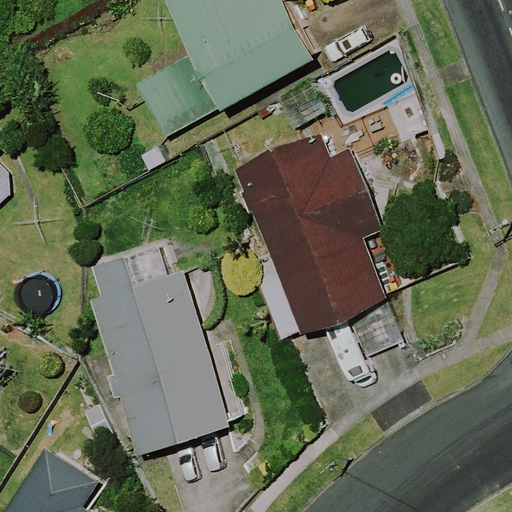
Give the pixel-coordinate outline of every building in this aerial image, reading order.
[(293,0),(175,0),(203,53),(143,83),(171,138),(323,60),(293,1),(293,0)] [(393,242),(347,126),(236,169),(267,248),(249,256),(284,345),(397,301),(376,249),(393,242)] [(0,157),(9,148),(0,139),(0,157)] [(174,274),(164,240),(96,261),(107,295),(97,298),(145,453),(235,425),(187,270),(174,274)] [(114,483),(54,447),(14,511),(112,511),(101,505),(114,483)]
